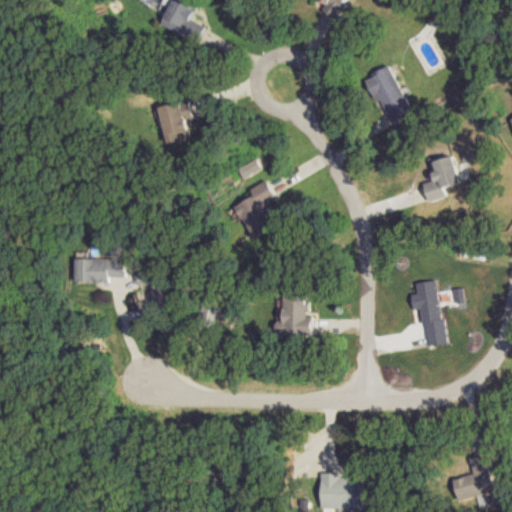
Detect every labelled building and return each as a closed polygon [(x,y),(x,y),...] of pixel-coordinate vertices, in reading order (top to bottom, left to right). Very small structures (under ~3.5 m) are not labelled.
[(172,0),(161,27),(199,43),(206,26),(190,19),(196,2),(191,0),(172,0)] [(307,0),(307,2),(341,15),(346,0),(307,0)] [(367,79),(392,125),(415,113),(390,67),(367,79)] [(159,107),(166,145),(194,139),(187,102),(159,107)] [(434,184),(425,185),(427,202),(447,199),(445,186),(472,182),(467,156),(430,162),(434,184)] [(276,199),(268,185),(233,204),(252,239),(278,225),(267,204),(276,199)] [(127,258),(75,258),(75,282),(127,282),(127,258)] [(311,336),(311,291),(281,291),(281,336),(311,336)] [(459,501),(479,496),(482,506),(499,501),(487,454),(470,458),(475,474),(454,479),(459,501)] [(366,511),(366,476),(321,475),(321,510),(366,511)]
